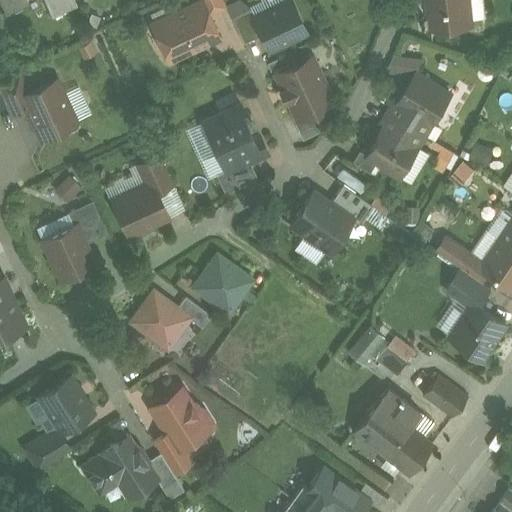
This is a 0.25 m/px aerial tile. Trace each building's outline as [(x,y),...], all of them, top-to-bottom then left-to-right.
[(1,0),(5,8),(24,0),(1,0)] [(75,0),(45,0),(53,17),(78,5),(75,0)] [(196,0),(152,20),(169,56),(218,34),(208,12),(202,0),(196,0)] [(224,0),(202,0),(208,12),(226,4),(224,0)] [(282,0),(255,13),(253,14),(262,31),(268,46),(305,28),(291,0),(282,0)] [(430,0),(433,25),(471,21),(469,0),(430,0)] [(251,5),(232,14),(244,40),(262,31),(253,14),(255,13),(251,5)] [(311,53),(275,69),(282,85),(279,87),(285,98),(288,97),(297,117),(320,106),(329,92),(311,53)] [(452,92),(417,70),(400,98),(397,96),(389,110),(424,131),(431,120),(434,121),(452,92)] [(19,71),(0,80),(0,88),(11,112),(27,104),(22,93),(28,90),(19,71)] [(28,90),(22,93),(27,104),(29,108),(27,109),(33,122),(35,121),(42,135),(74,119),(55,78),(28,90)] [(240,100),(202,118),(210,136),(209,141),(211,148),(217,150),(225,166),(225,168),(249,157),(267,148),(258,131),(252,134),(245,119),(248,118),(240,100)] [(424,131),(389,110),(381,123),(384,125),(366,152),(401,174),(419,144),(417,143),(424,131)] [(469,143),(468,158),(485,158),(485,143),(469,143)] [(159,152),(136,163),(145,182),(152,179),(156,188),(173,181),(159,152)] [(249,157),(225,168),(225,166),(216,171),(224,190),(257,175),(249,157)] [(458,184),(471,167),(460,158),(446,175),(458,184)] [(60,200),(79,187),(70,174),(50,187),(60,200)] [(145,182),(112,197),(128,231),(168,213),(156,188),(152,179),(145,182)] [(352,215),(313,188),(290,220),(329,248),(352,215)] [(374,192),(366,200),(379,213),(387,205),(374,192)] [(92,198),(67,210),(72,221),(76,220),(85,240),(107,230),(92,198)] [(72,221),(41,236),(61,277),(87,265),(79,249),(88,245),(85,240),(76,220),(72,221)] [(511,220),(501,236),(511,243),(511,220)] [(485,260),(483,263),(489,267),(511,282),(511,243),(501,236),(485,260)] [(485,260),(452,237),(447,243),(443,240),(438,247),(462,264),(482,278),(489,267),(483,263),(485,260)] [(252,276),(216,250),(192,283),(228,309),(252,276)] [(482,278),(462,264),(446,287),(470,303),(474,297),(480,301),(492,284),(482,278)] [(0,333),(24,323),(2,275),(0,275),(0,333)] [(177,304),(153,287),(131,318),(167,344),(189,315),(190,314),(177,304)] [(211,312),(185,293),(177,304),(190,314),(189,315),(202,324),(211,312)] [(480,301),(474,297),(470,303),(449,333),(482,356),(507,320),(480,301)] [(406,359),(384,342),(373,355),(395,373),(406,359)] [(466,393),(435,371),(421,391),(452,414),(466,393)] [(70,373),(39,393),(61,428),(92,409),(70,373)] [(387,384),(353,428),(409,470),(432,439),(409,422),(419,408),(387,384)] [(182,386),(151,405),(167,431),(177,446),(182,442),(211,425),(198,404),(192,403),(182,386)] [(57,430),(30,447),(41,465),(69,447),(57,430)] [(182,442),(177,446),(167,431),(154,439),(160,450),(173,470),(192,458),(182,442)] [(127,432),(100,449),(100,450),(82,462),(99,489),(118,477),(128,493),(156,475),(157,475),(147,459),(137,443),(134,445),(127,432)] [(173,470),(160,450),(147,459),(157,475),(156,475),(168,495),(183,486),(173,470)] [(358,511),(369,498),(322,463),(309,482),(304,478),(280,511),(358,511)] [(511,483),(510,482),(500,497),(511,505),(511,483)] [(511,511),(511,505),(500,497),(489,511),(511,511)]
